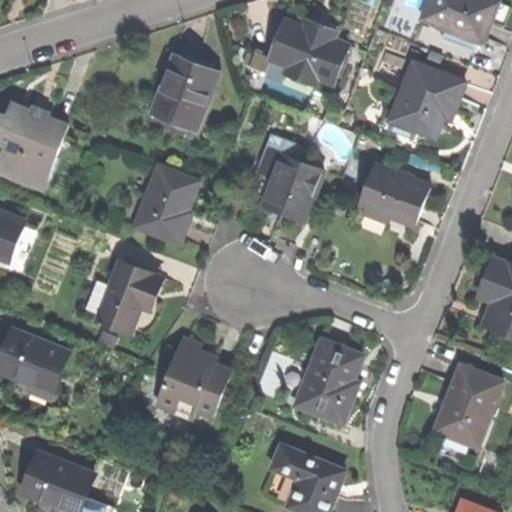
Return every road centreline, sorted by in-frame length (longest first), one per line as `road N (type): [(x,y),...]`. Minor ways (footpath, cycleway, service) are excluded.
road 1 (residential): [(415,334),(511,87)]
road 2 (residential): [(390,511),(379,460),(381,414),(415,334)]
road 3 (residential): [(415,334),(251,281)]
road 4 (residential): [(0,51),(162,0)]
